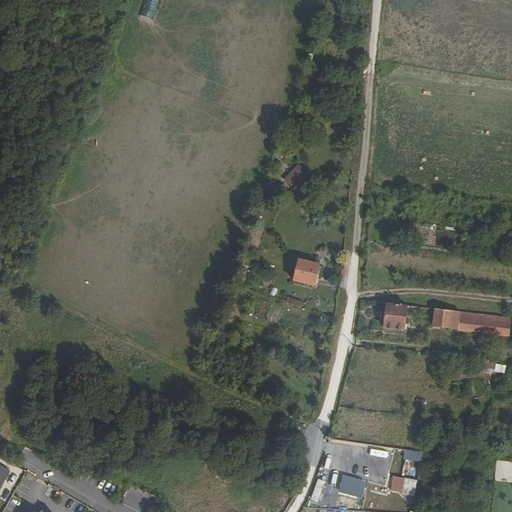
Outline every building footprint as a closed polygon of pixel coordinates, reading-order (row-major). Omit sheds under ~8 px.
[(144,0),(142,14),(154,16),(157,0),(144,0)] [(295,190),(310,176),(298,163),(283,178),(295,190)] [(296,259),(293,279),(313,283),(317,262),(296,259)] [(302,308),(304,301),(286,296),(285,303),(302,308)] [(410,305),(390,303),(388,327),(406,329),(410,305)] [(463,312),(438,309),(436,327),(461,330),(463,312)] [(511,317),(463,312),(461,330),(511,336),(511,317)] [(504,373),(504,364),(483,363),(482,371),(504,373)] [(0,486),(9,467),(0,463),(0,486)] [(416,480),(404,478),(402,493),(414,495),(416,480)] [(365,507),(371,485),(364,483),(357,504),(365,507)]
